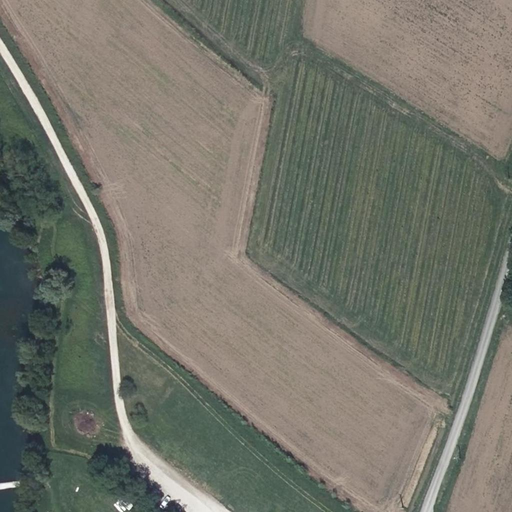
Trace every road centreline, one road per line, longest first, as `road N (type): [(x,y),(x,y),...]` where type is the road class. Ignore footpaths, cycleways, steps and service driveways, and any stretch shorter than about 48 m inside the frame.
road 1 (track): [(110,310),(127,335),(328,511)]
road 2 (unclassified): [(426,511),(511,253)]
